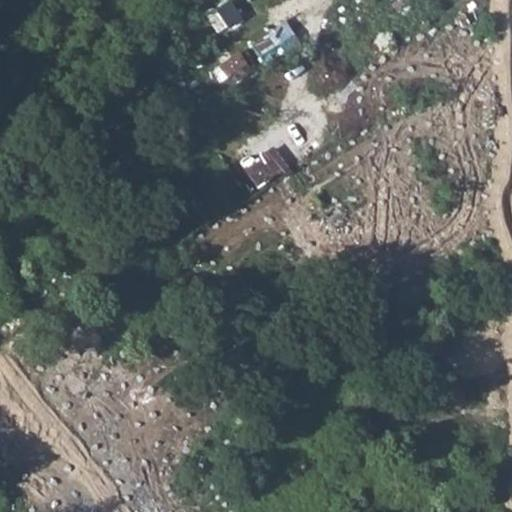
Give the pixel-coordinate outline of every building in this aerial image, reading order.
[(454,20),(466,42),(476,35),(462,14),(454,20)] [(471,60),(478,71),(494,60),(487,49),(471,60)] [(313,257),(353,223),(333,200),(294,234),(313,257)] [(411,276),(441,260),(413,210),(384,226),(411,276)] [(132,419),(149,445),(174,428),(156,402),(132,419)] [(390,426),(396,435),(431,414),(426,404),(390,426)] [(0,451),(20,434),(0,410),(0,451)] [(443,434),(431,414),(396,435),(398,438),(391,442),(402,459),(443,434)]
